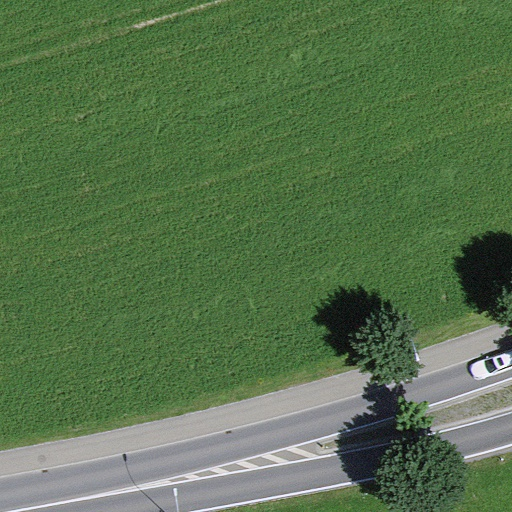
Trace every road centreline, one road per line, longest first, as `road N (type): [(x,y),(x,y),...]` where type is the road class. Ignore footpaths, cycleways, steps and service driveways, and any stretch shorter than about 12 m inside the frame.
road 1 (primary): [(511,362),(358,410),(164,487)]
road 2 (primary): [(164,487),(366,462),(511,424)]
road 3 (primary): [(22,511),(164,487)]
